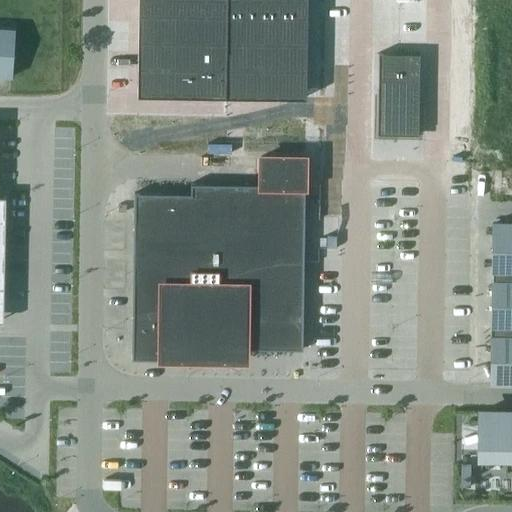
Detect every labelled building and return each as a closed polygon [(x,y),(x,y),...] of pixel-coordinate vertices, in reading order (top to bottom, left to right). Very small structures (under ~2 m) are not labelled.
[(137,0),(136,94),(305,96),(306,0),(137,0)] [(511,0),(496,0),(496,34),(511,33),(511,0)] [(0,27),(0,75),(11,76),(14,28),(0,27)] [(418,53),(377,52),(376,133),(417,133),(418,53)] [(511,86),(495,86),(493,188),(511,188),(511,86)] [(189,193),(133,192),(131,358),(188,359),(188,347),(301,349),(304,185),(189,183),(189,193)] [(511,223),(493,223),(491,379),(511,378),(511,223)] [(511,410),(482,410),(482,441),(511,441),(511,410)]
